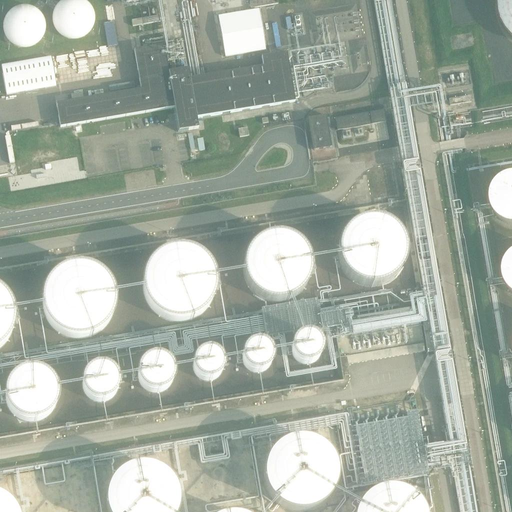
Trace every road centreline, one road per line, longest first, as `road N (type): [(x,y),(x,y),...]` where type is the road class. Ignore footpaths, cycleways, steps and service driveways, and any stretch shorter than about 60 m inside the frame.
road 1 (unclassified): [(0,222),(235,182)]
road 2 (unclassified): [(235,182),(298,171),(295,138),(267,143)]
